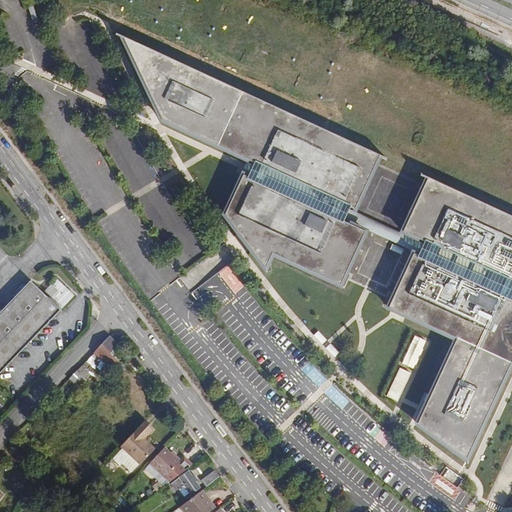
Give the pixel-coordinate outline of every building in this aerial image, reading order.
[(349,202),(373,149),(118,31),(157,115),(247,156),(246,160),(244,163),(243,167),(241,170),(236,167),(219,207),(258,262),(265,247),(333,279),(358,224),(337,214),(339,209),(342,203),(343,200),(349,202)] [(244,163),(246,160),(240,157),(239,161),(237,164),(243,167),(244,163)] [(511,210),(421,171),(396,225),(416,234),(414,238),(411,244),(410,248),(406,247),(382,301),(399,310),(447,333),(409,416),(458,452),(511,332),(511,296),(504,293),(506,289),(510,284),(511,278),(511,210)] [(411,244),(414,238),(342,203),(339,209),(411,244)] [(0,382),(67,311),(36,282),(0,320),(0,382)] [(416,335),(403,363),(416,369),(429,340),(416,335)] [(82,386),(89,379),(109,356),(121,369),(128,362),(119,354),(126,346),(117,338),(77,381),(82,386)] [(308,362),(301,368),(310,377),(310,378),(319,387),(326,380),(308,362)] [(400,367),(388,396),(401,401),(412,372),(400,367)] [(342,396),(335,402),(341,409),(348,402),(342,396)] [(148,434),(143,428),(126,446),(145,462),(160,447),(148,437),(148,434)] [(383,446),(390,439),(381,430),(374,437),(383,446)] [(184,466),(168,452),(154,468),(171,482),(184,466)] [(9,458),(4,465),(11,470),(16,464),(9,458)] [(442,476),(448,479),(445,484),(438,480),(434,485),(449,495),(455,486),(459,488),(465,479),(447,468),(442,476)] [(220,475),(216,471),(204,480),(208,485),(220,475)] [(202,484),(192,473),(174,487),(179,492),(183,489),(188,496),(202,484)] [(0,511),(6,511),(16,500),(4,489),(0,493),(0,511)] [(202,511),(195,504),(205,496),(203,494),(185,508),(188,511),(217,511),(218,511),(215,507),(208,511),(202,511)] [(208,511),(215,507),(205,496),(195,504),(202,511),(208,511)]
